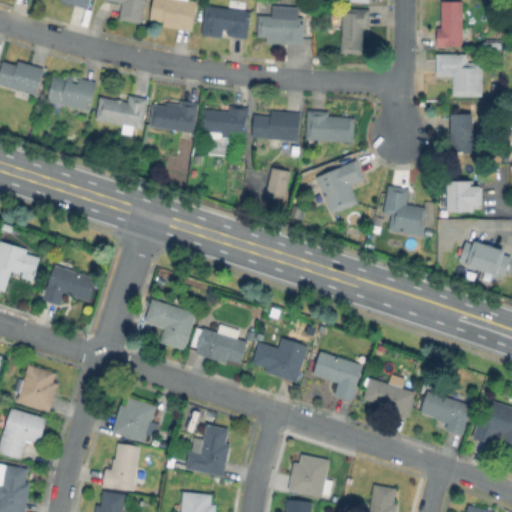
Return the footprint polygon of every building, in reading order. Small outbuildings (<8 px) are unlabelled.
[(90,0),(88,8),(64,0),(90,0)] [(144,0),(140,22),(120,18),(123,2),(113,0),(144,0)] [(191,0),(197,1),(193,30),(163,25),(164,20),(151,18),(154,0),(191,0)] [(463,1),(463,45),(443,45),(443,46),(438,46),(438,27),(442,27),(442,1),(463,1)] [(251,11),(247,38),(228,35),(229,29),(223,28),(222,37),(202,34),(206,5),(251,11)] [(370,10),(369,28),(364,27),(362,53),(341,52),(343,9),(370,10)] [(304,18),(302,44),(284,43),(284,37),(258,36),(260,15),(304,18)] [(505,38),(505,49),(495,49),(495,38),(505,38)] [(482,62),(482,94),(453,94),(453,75),(437,75),(437,54),(468,54),(468,62),(482,62)] [(0,71),(3,60),(17,64),(18,60),(44,68),(36,94),(0,82),(0,71)] [(53,75),(67,78),(68,75),(97,82),(91,110),(74,106),(73,110),(66,108),(66,105),(47,100),(53,75)] [(148,98),(143,128),(134,126),(133,133),(122,131),(123,123),(96,119),(100,97),(129,102),(130,95),(148,98)] [(198,102),(194,131),(150,125),(153,103),(166,105),(167,101),(180,103),(181,100),(198,102)] [(249,107),(247,134),(243,133),(243,139),(229,138),(230,132),(202,130),(204,108),(229,110),(230,105),(249,107)] [(355,117),(354,141),(306,138),(308,106),(319,107),(319,111),(328,111),(327,115),(355,117)] [(300,112),(298,140),(291,140),(291,143),(299,143),(299,149),(269,147),(270,137),(253,136),(254,114),(271,115),(271,110),(300,112)] [(481,132),(481,151),(451,151),(451,113),(472,113),(472,132),(481,132)] [(242,145),(242,157),(229,157),(229,145),(242,145)] [(301,155),(301,166),(287,166),(287,155),(301,155)] [(359,202),(332,213),(320,182),(322,181),(321,176),(332,171),(330,168),(356,157),(365,178),(351,183),(359,202)] [(291,170),(284,199),(266,195),(273,166),(291,170)] [(481,187),(481,203),(473,203),(473,211),(447,211),(448,176),(473,177),(473,187),(481,187)] [(428,206),(423,235),(389,228),(392,215),(383,213),(388,184),(411,189),(408,203),(428,206)] [(303,204),(300,218),(289,216),(291,202),(303,204)] [(14,225),(12,232),(2,228),(5,221),(14,225)] [(474,239),(504,250),(502,255),(511,258),(506,274),(496,270),(495,276),(465,265),(467,259),(457,256),(463,240),(473,244),(474,239)] [(40,258),(33,279),(21,275),(23,271),(21,270),(21,272),(12,270),(6,290),(0,288),(0,243),(1,240),(28,248),(27,253),(40,258)] [(98,279),(89,302),(64,293),(60,305),(42,298),(56,262),(98,279)] [(196,311),(193,322),(192,322),(184,347),(161,340),(165,327),(146,321),(153,298),(196,311)] [(209,314),(205,324),(200,322),(203,312),(209,314)] [(241,330),(238,337),(248,341),(241,361),(227,357),(226,362),(195,351),(197,346),(191,344),(197,326),(203,329),(204,327),(218,331),(221,323),(241,330)] [(262,342),(279,347),(283,337),(308,345),(296,380),(266,370),(267,366),(253,362),(260,342),(262,342)] [(361,373),(352,400),(335,394),(339,382),(314,373),(321,351),(363,364),(360,373),(361,373)] [(56,371),(54,381),(59,382),(50,409),(18,399),(20,391),(13,389),(18,376),(25,378),(29,363),(56,371)] [(406,377),(403,387),(416,391),(408,416),(377,406),(379,402),(364,398),(371,376),(388,382),(391,373),(406,377)] [(429,390),(451,397),(454,389),(465,393),(462,401),(472,404),(463,434),(445,429),(447,422),(437,419),(438,415),(423,410),(429,390)] [(129,396),(157,405),(152,420),(159,422),(154,436),(147,434),(144,441),(112,430),(121,403),(126,405),(129,396)] [(511,405),(511,441),(495,436),(492,445),(474,439),(478,426),(472,424),(477,408),(488,412),(492,398),(511,405)] [(47,418),(40,441),(26,437),(20,457),(0,451),(0,447),(12,408),(47,418)] [(229,427),(226,443),(231,443),(224,475),(186,468),(189,450),(193,451),(195,436),(204,438),(207,423),(229,427)] [(141,445),(134,490),(103,485),(106,467),(113,468),(115,457),(117,457),(119,442),(141,445)] [(330,459),(326,478),(333,480),(330,493),(323,492),(322,497),(290,490),(295,461),(301,462),(303,454),(330,459)] [(30,484),(24,511),(4,511),(0,511),(0,462),(7,464),(7,465),(28,468),(25,483),(30,484)] [(398,503),(396,511),(369,511),(375,484),(396,488),(394,502),(398,503)] [(127,493),(123,511),(95,511),(97,504),(102,504),(104,490),(127,493)] [(217,504),(216,511),(174,511),(175,508),(182,509),(184,491),(212,494),(211,504),(217,504)] [(312,502),(310,511),(286,511),(288,499),(312,502)]
